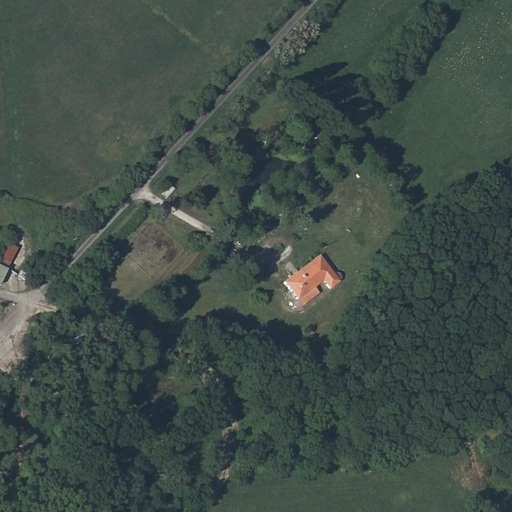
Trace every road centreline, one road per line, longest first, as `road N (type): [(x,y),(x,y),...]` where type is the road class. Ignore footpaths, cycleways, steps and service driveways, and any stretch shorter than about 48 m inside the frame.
road 1 (unclassified): [(318,0),(37,304)]
road 2 (unknown): [(141,192),(272,270)]
